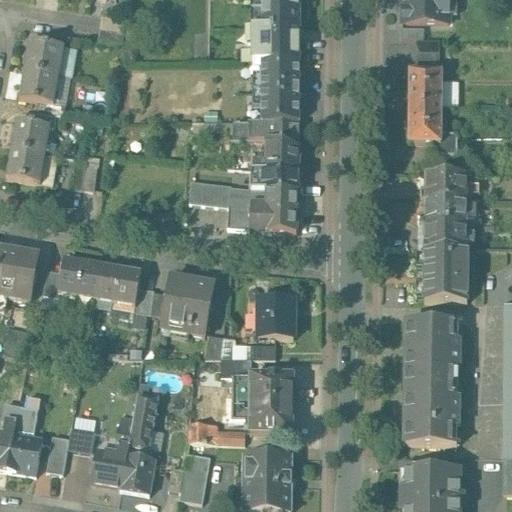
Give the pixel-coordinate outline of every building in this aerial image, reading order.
[(299,0),(262,0),(262,31),(262,32),(299,32),(299,0)] [(448,0),(401,0),(402,27),(448,27),(448,0)] [(126,25),(102,21),(100,33),(124,37),(126,25)] [(299,32),(262,32),(262,31),(254,31),(254,66),(262,66),(299,66),(299,32)] [(424,32),(402,32),(402,44),(415,44),(424,44),(424,32)] [(124,37),(100,33),(98,44),(122,48),(124,37)] [(424,44),(415,44),(415,56),(439,56),(439,45),(424,44)] [(63,52),(30,46),(25,74),(58,80),(63,52)] [(439,56),(415,56),(415,68),(439,69),(439,56)] [(299,66),(262,66),(262,96),(256,96),(256,106),(262,106),(262,126),(267,126),(298,126),(299,66)] [(58,80),(25,74),(20,103),(38,106),(54,109),(58,80)] [(441,76),(409,75),(409,111),(441,111),(441,76)] [(54,109),(38,106),(36,117),(59,121),(61,110),(54,109)] [(441,111),(409,111),(409,147),(437,148),(441,148),(441,137),(441,111)] [(50,131),(16,125),(11,153),(45,159),(50,131)] [(267,127),(233,126),(233,137),(267,137),(267,127)] [(298,126),(267,126),(267,127),(267,137),(267,144),(298,153),(298,126)] [(457,137),(441,137),(441,148),(437,148),(437,158),(457,159),(457,137)] [(267,144),(267,156),(253,156),(252,173),(253,173),(297,174),(298,153),(267,144)] [(45,159),(11,153),(6,181),(40,187),(45,159)] [(86,170),(74,168),(70,193),(82,194),(86,170)] [(97,170),(86,169),(86,170),(82,194),(94,196),(97,170)] [(297,221),(251,214),(252,195),(253,173),(252,173),(242,174),(242,179),(241,194),(230,194),(231,192),(229,192),(228,213),(236,213),(233,234),(249,233),(249,237),(297,238),(297,221)] [(297,174),(253,173),(252,195),(297,196),(297,174)] [(242,179),(232,178),(231,192),(230,194),(241,194),(242,179)] [(466,180),(426,179),(425,204),(466,205),(466,180)] [(229,192),(190,187),(189,208),(228,213),(229,192)] [(297,196),(252,195),(251,214),(297,221),(297,196)] [(466,205),(425,204),(425,229),(465,229),(466,223),(473,223),(474,211),(466,211),(466,205)] [(465,229),(425,229),(425,255),(465,255),(465,254),(465,248),(473,248),(473,238),(465,238),(465,229)] [(39,259),(2,252),(0,260),(0,300),(31,306),(39,259)] [(465,255),(425,255),(424,306),(467,307),(467,254),(465,254),(465,255)] [(101,269),(64,263),(61,281),(58,297),(59,298),(95,304),(101,269)] [(142,277),(101,269),(95,304),(114,307),(136,311),(139,294),(142,277)] [(61,281),(47,278),(42,300),(43,300),(58,303),(59,298),(58,297),(61,281)] [(214,289),(170,281),(167,299),(163,321),(161,333),(205,341),(214,289)] [(136,311),(114,307),(112,321),(132,324),(131,331),(144,334),(146,318),(150,319),(154,297),(139,294),(136,311)] [(167,299),(154,297),(150,319),(163,321),(167,299)] [(58,303),(43,300),(39,320),(55,322),(59,303),(58,303)] [(294,303),(259,303),(258,343),(293,343),(294,303)] [(458,327),(407,326),(406,374),(458,374),(458,327)] [(34,338),(8,332),(3,358),(29,365),(34,338)] [(223,342),(209,340),(205,363),(221,364),(223,342)] [(236,344),(223,342),(221,364),(243,364),(244,350),(236,350),(236,344)] [(276,350),(244,350),(243,364),(251,364),(275,364),(276,350)] [(243,364),(221,364),(221,382),(227,382),(232,382),(250,382),(250,379),(251,379),(251,364),(243,364)] [(458,374),(406,374),(406,402),(457,403),(458,374)] [(251,379),(250,379),(250,382),(232,382),(232,423),(250,423),(249,437),(292,437),(292,380),(251,379)] [(158,403),(138,400),(134,423),(132,434),(129,451),(139,453),(146,454),(150,434),(152,435),(158,403)] [(457,403),(406,402),(405,450),(457,450),(457,403)] [(19,415),(18,415),(16,426),(14,441),(22,442),(23,433),(29,434),(34,408),(26,407),(24,416),(19,415)] [(19,412),(5,409),(3,424),(16,426),(18,415),(19,415),(19,412)] [(134,423),(121,421),(119,432),(132,434),(134,423)] [(16,426),(3,424),(2,425),(6,426),(4,439),(14,441),(16,426)] [(217,429),(190,429),(189,447),(189,448),(217,448),(217,442),(217,429)] [(95,435),(72,432),(67,454),(91,458),(95,435)] [(116,460),(98,457),(98,456),(96,456),(96,458),(91,487),(90,489),(92,489),(120,493),(120,495),(121,495),(129,451),(132,434),(119,432),(118,432),(115,449),(118,449),(116,460)] [(245,436),(223,435),(223,442),(217,442),(217,448),(245,449),(245,436)] [(4,439),(0,438),(0,473),(7,475),(14,441),(4,439)] [(66,477),(67,441),(49,440),(48,476),(66,477)] [(22,442),(14,441),(7,475),(8,476),(8,475),(34,479),(34,480),(36,480),(36,478),(41,447),(42,447),(42,445),(40,445),(40,446),(22,442)] [(153,465),(137,462),(139,453),(129,451),(121,495),(122,495),(147,499),(149,500),(150,498),(149,498),(154,467),(155,467),(155,465),(153,465)] [(210,462),(187,458),(179,504),(202,508),(210,462)] [(291,511),(292,462),(244,461),(243,511),(291,511)] [(465,511),(466,470),(405,469),(404,511),(465,511)] [(183,474),(172,472),(168,494),(180,496),(183,474)]
